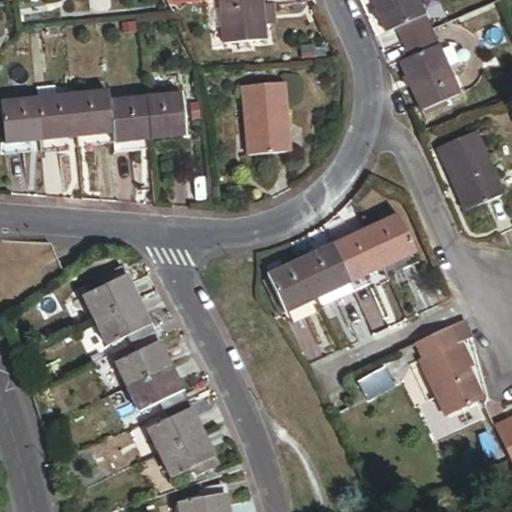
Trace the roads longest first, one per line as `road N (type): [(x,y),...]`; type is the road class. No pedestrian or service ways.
road 1 (residential): [(159,237),(251,427),(280,511)]
road 2 (residential): [(159,237),(266,233),(292,224),(344,179),(362,144)]
road 3 (residential): [(362,144),(396,143),(458,268)]
road 4 (residential): [(0,221),(159,237)]
road 5 (residential): [(362,144),(368,66),(339,0)]
road 6 (residential): [(458,268),(499,368),(511,365)]
